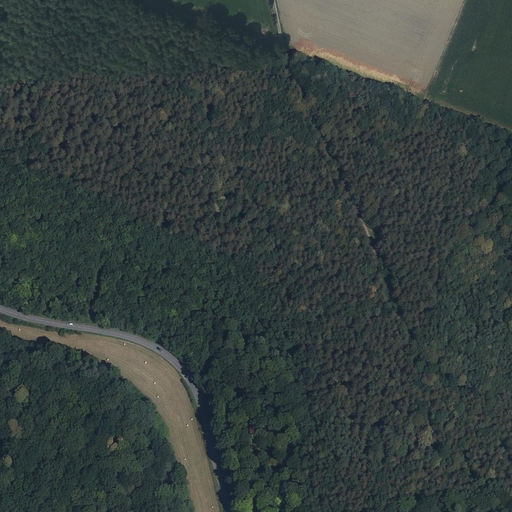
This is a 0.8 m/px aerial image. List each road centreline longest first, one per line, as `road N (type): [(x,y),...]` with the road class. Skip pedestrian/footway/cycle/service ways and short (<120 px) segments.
road 1 (track): [(278,53),(399,334),(460,389),(511,401)]
road 2 (tertiary): [(0,308),(157,345),(189,387),(225,511)]
road 3 (track): [(135,0),(278,53)]
